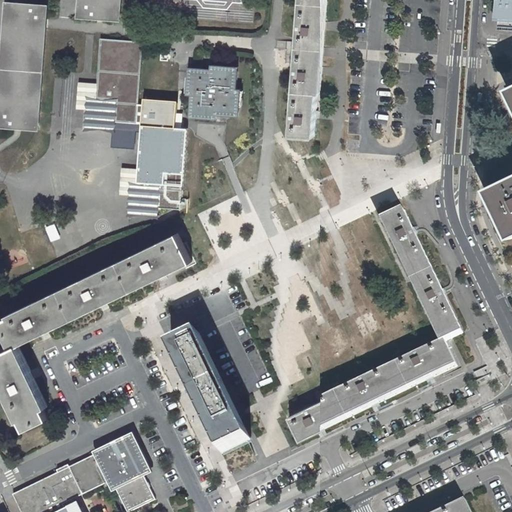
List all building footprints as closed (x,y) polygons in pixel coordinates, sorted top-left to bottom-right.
[(121,0),(80,0),(79,17),(120,20),(121,0)] [(325,0),(301,0),(292,134),(315,136),(325,0)] [(511,0),(500,0),(500,7),(505,7),(504,20),(502,19),(502,30),(511,30),(511,0)] [(48,6),(7,3),(0,94),(0,125),(39,129),(48,6)] [(142,43),(103,40),(99,85),(98,101),(90,100),(88,126),(114,129),(115,120),(136,121),(142,43)] [(213,70),(191,69),(189,93),(193,93),(192,115),(217,118),(217,113),(239,115),(241,90),(237,89),(238,67),(230,67),(230,68),(214,67),(213,70)] [(81,83),(79,108),(89,109),(90,100),(98,101),(99,85),(81,83)] [(185,128),(146,125),(142,172),(141,186),(132,185),(130,212),(157,214),(157,206),(179,207),(185,128)] [(123,171),(121,189),(132,190),(132,185),(141,186),(142,172),(123,171)] [(511,178),(490,189),(511,233),(511,178)] [(442,342),(289,417),(299,438),(456,362),(446,341),(463,333),(404,210),(384,220),(442,342)] [(76,222),(85,244),(113,232),(104,211),(76,222)] [(60,231),(69,253),(76,251),(67,228),(60,231)] [(177,238),(1,323),(13,349),(21,345),(19,342),(188,260),(177,238)] [(210,333),(180,346),(232,455),(261,440),(210,333)] [(46,418),(13,349),(0,355),(0,379),(24,428),(46,418)] [(66,511),(64,506),(79,498),(112,482),(127,511),(131,511),(157,499),(143,472),(149,469),(132,435),(71,465),(69,462),(56,468),(58,472),(14,493),(23,511),(66,511)] [(475,511),(468,496),(435,511),(475,511)] [(64,506),(66,511),(85,511),(79,498),(64,506)]
